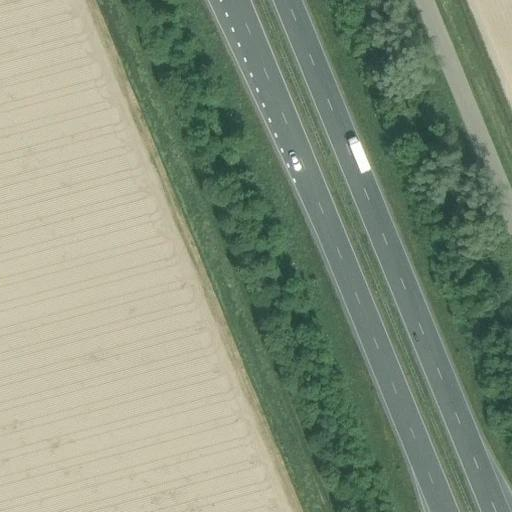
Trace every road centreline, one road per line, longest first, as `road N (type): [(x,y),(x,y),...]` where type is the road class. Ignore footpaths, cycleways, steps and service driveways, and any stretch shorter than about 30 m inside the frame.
road 1 (trunk): [(494,511),(285,0)]
road 2 (trunk): [(235,0),(443,511)]
road 3 (unclassified): [(511,217),(423,0)]
